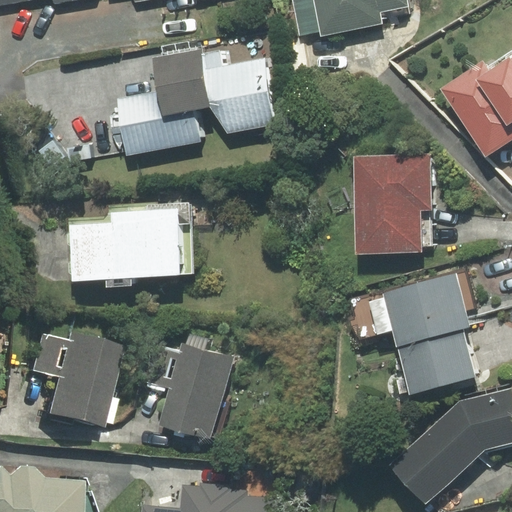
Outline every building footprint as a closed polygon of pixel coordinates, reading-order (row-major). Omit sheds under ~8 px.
[(140,0),(141,3),(155,0),(158,0),(162,20),(190,15),(187,0),(199,0),(200,3),(214,0),(140,0)] [(293,0),(300,35),(320,31),(321,35),(382,23),(380,12),(408,6),(406,0),(293,0)] [(265,40),(162,61),(167,87),(122,96),(135,158),(209,142),(203,113),(223,109),(228,134),(282,123),(265,40)] [(511,49),(486,67),(483,63),(443,89),(486,154),(511,136),(511,49)] [(432,246),(430,154),(354,156),(356,253),(420,251),(420,246),(432,246)] [(112,222),(79,223),(80,283),(204,279),(201,202),(112,205),(112,222)] [(394,329),(411,392),(472,376),(458,327),(466,325),(462,309),(474,306),(465,273),(352,304),(349,314),(352,325),(361,338),(394,329)] [(119,346),(39,325),(26,373),(52,380),(41,420),(97,434),(119,346)] [(172,392),(163,427),(218,442),(240,359),(162,338),(149,386),(172,392)] [(511,389),(460,402),(390,464),(425,503),(485,449),(511,442),(511,389)] [(0,511),(71,511),(73,488),(74,484),(36,482),(35,480),(35,479),(34,478),(34,477),(33,476),(32,475),(31,474),(30,474),(30,473),(29,472),(28,471),(27,471),(26,470),(24,470),(23,469),(22,469),(21,469),(20,469),(19,469),(17,469),(16,469),(15,469),(14,469),(13,469),(12,470),(10,470),(9,471),(8,471),(7,472),(6,473),(5,473),(5,474),(4,475),(3,476),(2,477),(0,473),(0,511)] [(287,511),(287,510),(265,509),(265,500),(251,499),(251,489),(187,486),(186,511),(145,510),(144,511),(287,511)]
